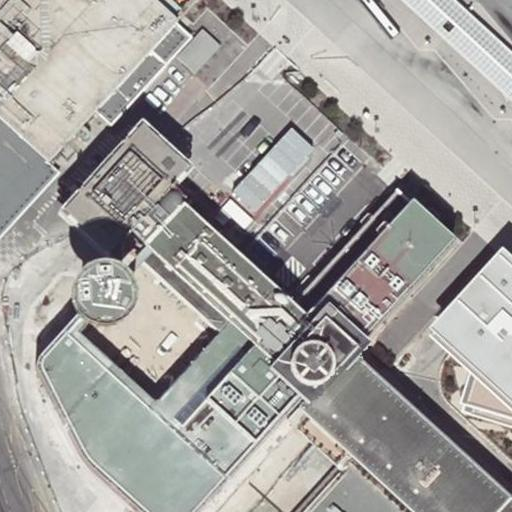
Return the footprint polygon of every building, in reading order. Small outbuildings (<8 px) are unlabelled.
[(121,98),(191,21),(185,16),(167,0),(0,0),(0,101),(66,159),(121,98)] [(511,58),(448,0),(392,0),(511,109),(511,58)] [(511,511),(511,477),(380,352),(399,332),(393,328),(480,233),(437,194),(424,208),(332,309),(154,147),(148,141),(78,209),(156,275),(166,263),(375,461),(327,511),(511,511)] [(97,282),(87,282),(79,286),(74,291),(72,297),(72,306),(75,312),(81,319),(91,321),(100,319),(107,313),(111,305),(110,295),(105,287),(97,282)] [(511,284),(465,335),(492,357),(481,398),(511,407),(511,284)] [(201,355),(135,293),(93,338),(159,400),(201,355)] [(57,313),(39,332),(133,418),(151,399),(57,313)]
